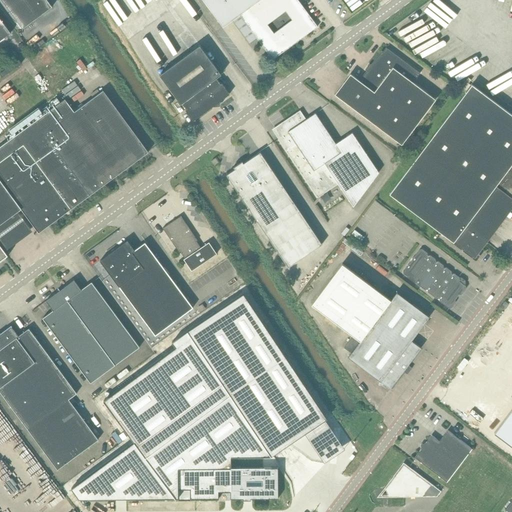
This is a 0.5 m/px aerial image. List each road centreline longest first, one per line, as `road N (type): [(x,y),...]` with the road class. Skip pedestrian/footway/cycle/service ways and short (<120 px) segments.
road 1 (unclassified): [(0,296),(402,0)]
road 2 (unclassified): [(332,511),(511,274)]
